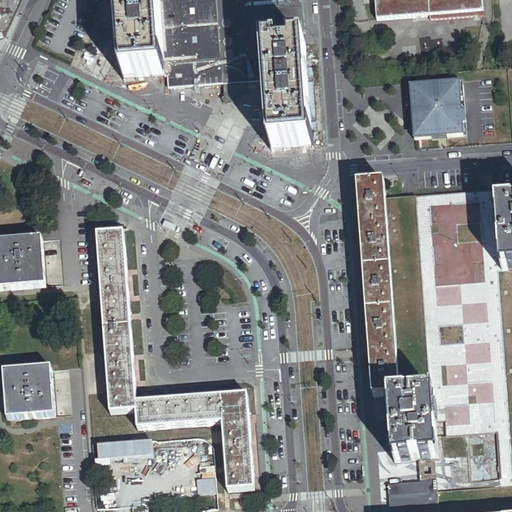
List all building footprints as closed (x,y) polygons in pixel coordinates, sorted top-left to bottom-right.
[(160,0),(119,0),(125,83),(166,80),(160,0)] [(160,0),(166,80),(171,80),(171,90),(267,84),(268,84),(265,51),(263,51),(263,38),(305,35),(302,0),(160,0)] [(375,0),(377,21),(431,18),(431,22),(484,18),(482,0),(375,0)] [(280,50),(265,51),(268,84),(267,84),(272,152),(314,149),(306,48),(291,49),(292,55),(281,56),(280,50)] [(467,135),(464,87),(413,90),(417,143),(432,142),(432,138),(447,137),(447,141),(464,140),(464,136),(467,135)] [(385,187),(360,188),(360,189),(358,189),(374,402),(375,401),(383,401),(391,400),(407,399),(407,400),(414,400),(399,201),(386,202),(385,187)] [(511,208),(498,209),(503,275),(511,274),(511,208)] [(138,416),(138,407),(125,237),(99,239),(112,418),(138,416)] [(0,245),(0,291),(0,292),(46,289),(43,243),(0,245)] [(6,376),(9,422),(56,419),(52,373),(6,376)] [(417,399),(414,400),(407,400),(407,399),(391,400),(392,420),(394,445),(396,465),(412,464),(412,463),(419,462),(423,462),(423,463),(436,462),(439,462),(436,426),(434,397),(431,398),(417,399)] [(248,399),(138,407),(138,416),(140,433),(224,427),(229,495),(255,493),(248,399)] [(391,400),(383,401),(385,421),(392,420),(391,400)] [(383,401),(375,401),(383,511),(390,511),(389,489),(437,485),(436,462),(423,463),(423,462),(419,462),(420,478),(389,480),(386,445),(394,445),(392,420),(385,421),(383,401)] [(390,511),(439,511),(438,495),(437,485),(389,489),(390,511)]
